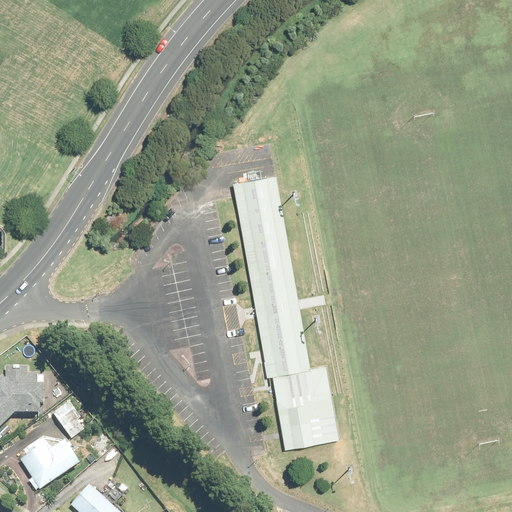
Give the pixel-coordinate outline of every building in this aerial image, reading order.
[(267,178),(302,371),(310,370),(276,177),(267,178)] [(290,306),(267,178),(242,182),(265,311),(277,376),(302,371),(290,306)] [(277,376),(242,182),(233,184),(268,377),(272,377),(277,376)] [(22,367),(15,367),(15,371),(6,379),(4,376),(0,379),(0,429),(6,435),(15,426),(10,420),(17,413),(41,413),(41,405),(46,405),(46,393),(41,393),(41,389),(29,375),(27,377),(22,372),(22,367)] [(285,450),(340,441),(327,367),(310,370),(302,371),(277,376),(272,377),(282,434),(285,450)] [(82,418),(70,401),(53,413),(73,440),(86,431),(79,421),(82,418)] [(117,444),(106,431),(89,446),(100,459),(117,444)] [(30,481),(36,490),(39,488),(41,490),(81,463),(66,441),(53,450),(44,438),(26,450),(30,455),(21,461),(33,479),(30,481)] [(121,511),(91,484),(72,504),(80,511),(121,511)]
